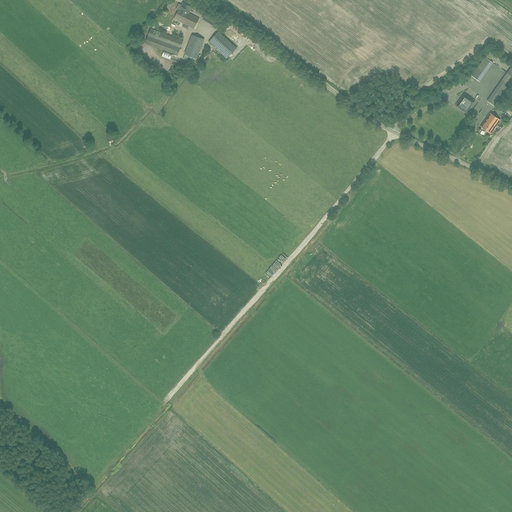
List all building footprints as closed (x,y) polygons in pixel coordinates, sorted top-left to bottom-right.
[(175,19),(182,23),(185,24),(183,27),(187,29),(189,26),(194,29),(199,19),(188,13),(191,7),(184,3),(180,9),(175,19)] [(202,19),(214,26),(217,20),(206,13),(206,12),(202,10),(199,14),(203,17),(202,19)] [(146,43),(178,55),(183,41),(151,29),(146,43)] [(227,59),(237,49),(218,32),(209,42),(227,59)] [(185,54),(197,58),(204,39),(192,35),(185,54)] [(164,52),(162,57),(170,60),(172,55),(164,52)] [(493,63),(485,57),(472,76),(480,82),(493,63)] [(173,76),(178,70),(173,67),(169,72),(173,76)] [(511,67),(488,101),(496,106),(511,82),(511,67)] [(459,107),(467,112),(475,101),(465,95),(458,104),(459,107)] [(491,134),(501,120),(491,113),(481,127),(491,134)]
